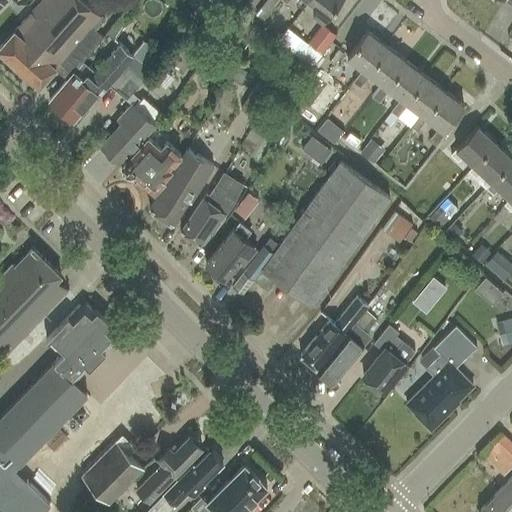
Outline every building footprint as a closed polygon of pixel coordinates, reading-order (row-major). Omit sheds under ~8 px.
[(55,69),(67,80),(83,61),(103,38),(91,27),(102,16),(84,0),(41,0),(0,46),(0,51),(39,87),(55,69)] [(341,0),(309,0),(309,1),(319,8),(313,16),(324,24),(341,0)] [(241,40),(255,49),(266,33),(236,12),(217,40),(233,52),(241,40)] [(191,23),(181,35),(197,48),(207,36),(191,23)] [(367,71),(387,46),(367,31),(348,57),(363,69),(353,82),(361,87),(371,74),(367,71)] [(83,61),(67,80),(49,100),(73,121),(75,120),(78,122),(90,108),(86,105),(102,87),(105,89),(109,84),(127,98),(152,69),(121,43),(96,72),(83,61)] [(321,55),(308,44),(298,55),(311,66),(321,55)] [(386,86),(406,60),(387,46),(367,71),(371,74),(382,83),(373,96),(380,102),(390,89),(386,86)] [(405,101),(425,75),(406,60),(386,86),(390,89),(402,98),(392,111),(399,117),(409,104),(405,101)] [(239,67),(233,77),(243,83),(250,73),(239,67)] [(444,90),(425,75),(405,101),(409,104),(421,112),(411,126),(418,131),(428,118),(425,116),(444,90)] [(259,82),(242,109),(257,119),(274,92),(259,82)] [(425,116),(428,118),(440,127),(430,140),(437,145),(447,132),(445,129),(464,104),(444,90),(425,116)] [(155,123),(160,111),(141,94),(118,118),(122,121),(101,144),(120,161),(155,123)] [(328,118),(318,131),(324,135),(333,123),(328,118)] [(464,155),(474,165),(496,142),(478,125),(456,149),(451,154),(459,161),(464,155)] [(351,132),(346,139),(356,146),(361,139),(351,132)] [(331,150),(312,136),(302,148),(321,163),(331,150)] [(169,167),(181,154),(167,141),(161,148),(148,137),(122,166),(123,167),(122,168),(123,172),(129,177),(133,177),(134,177),(135,178),(137,176),(154,192),(165,181),(163,179),(172,170),(169,167)] [(511,157),(496,142),(474,165),(469,171),(476,178),(481,172),(492,182),(511,160),(511,157)] [(369,143),(362,152),(375,162),(382,153),(369,143)] [(191,201),(214,165),(187,147),(160,192),(159,192),(150,207),(173,224),(188,200),(191,201)] [(390,196),(340,160),(280,244),(254,279),(268,289),(276,279),(312,305),(390,196)] [(511,160),(492,182),(487,187),(494,194),(499,189),(510,199),(511,196),(511,160)] [(243,184),(234,178),(225,172),(214,190),(213,189),(209,194),(207,192),(181,229),(200,244),(212,226),(217,225),(234,200),(243,184)] [(399,240),(412,222),(394,210),(382,228),(399,240)] [(435,212),(429,218),(440,227),(445,221),(435,212)] [(244,264),(257,248),(245,238),(251,230),(240,221),(206,263),(225,279),(240,261),(244,264)] [(454,224),(447,231),(456,239),(462,232),(454,224)] [(412,228),(405,237),(411,242),(418,233),(412,228)] [(280,244),(270,236),(264,244),(244,271),(254,279),(280,244)] [(0,354),(4,358),(68,290),(56,279),(61,274),(33,247),(15,265),(13,263),(0,276),(0,354)] [(481,248),(475,255),(482,261),(488,254),(481,248)] [(511,270),(511,263),(497,251),(487,263),(505,279),(511,270)] [(474,288),(493,304),(503,291),(485,276),(474,288)] [(355,323),(365,309),(369,305),(357,295),(344,312),(335,323),(330,319),(301,355),(316,368),(354,322),(355,323)] [(81,306),(48,340),(62,355),(0,416),(0,511),(41,511),(51,503),(15,468),(87,394),(74,381),(116,340),(105,330),(111,324),(98,311),(92,317),(81,306)] [(365,309),(355,323),(317,368),(333,382),(362,346),(358,342),(366,332),(377,318),(365,309)] [(511,316),(496,322),(503,344),(511,341),(511,316)] [(394,337),(398,330),(389,323),(374,341),(383,349),(363,374),(383,390),(415,349),(404,340),(401,343),(394,337)] [(445,416),(443,415),(474,384),(456,367),(477,345),(456,324),(434,346),(440,353),(425,367),(434,376),(406,403),(418,415),(417,416),(431,430),(445,416)] [(493,445),(511,461),(511,440),(503,433),(493,445)] [(161,490),(162,488),(202,448),(200,445),(200,441),(196,438),(192,438),(190,435),(174,451),(170,447),(159,458),(162,462),(136,489),(148,501),(160,489),(161,490)] [(143,468),(116,441),(81,475),(109,502),(143,468)] [(178,480),(177,479),(163,493),(175,505),(189,491),(194,496),(205,485),(203,483),(223,463),(210,450),(195,465),(194,464),(178,480)] [(242,511),(243,511),(267,488),(244,465),(207,502),(203,498),(191,509),(194,511),(207,511),(212,508),(216,511),(242,511)] [(508,511),(511,508),(511,475),(481,509),(480,511),(508,511)]
